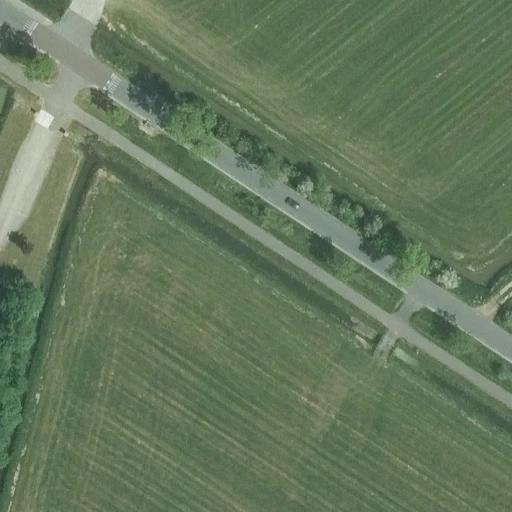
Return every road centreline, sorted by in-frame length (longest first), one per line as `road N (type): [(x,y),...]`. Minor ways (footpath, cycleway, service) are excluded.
road 1 (tertiary): [(511,348),(77,59)]
road 2 (unclassified): [(0,234),(77,59)]
